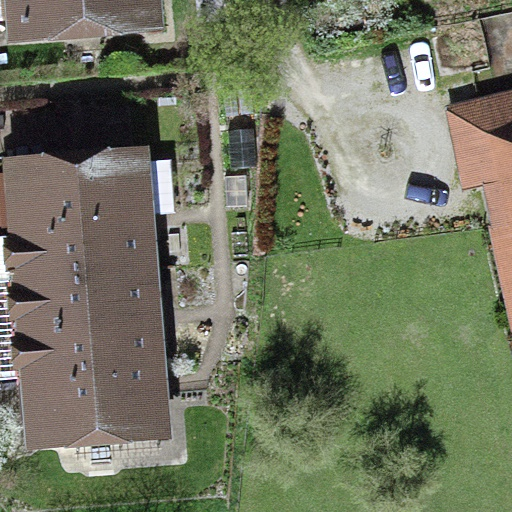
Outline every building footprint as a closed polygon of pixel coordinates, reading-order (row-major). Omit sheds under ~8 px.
[(147,13),(145,0),(19,0),(22,24),(147,13)] [(511,306),(511,115),(474,123),(507,307),(511,306)] [(21,232),(138,221),(162,219),(157,161),(16,174),(21,232)] [(25,277),(142,266),(138,221),(21,232),(25,277)] [(30,329),(147,318),(142,266),(25,277),(30,329)] [(34,376),(151,366),(147,318),(30,329),(34,376)] [(151,366),(34,376),(39,436),(157,425),(151,366)]
